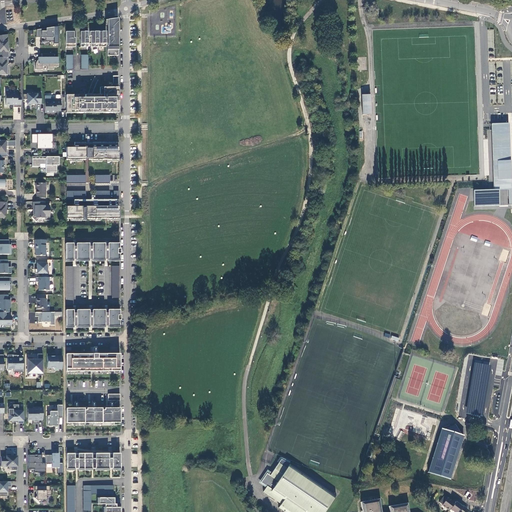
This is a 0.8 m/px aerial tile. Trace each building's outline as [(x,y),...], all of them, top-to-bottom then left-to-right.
[(118,56),(118,23),(118,18),(108,20),(108,32),(106,32),(90,32),(88,32),(81,32),(81,47),(88,47),(88,44),(91,44),(91,47),(106,47),(106,36),(108,36),(108,56),(118,56)] [(54,41),(54,36),(58,36),(58,26),(36,29),(36,30),(36,37),(40,37),(40,36),(42,36),(42,37),(46,37),(46,41),(54,41)] [(66,32),(66,47),(76,47),(76,38),(74,38),(74,32),(66,32)] [(0,57),(8,57),(8,41),(7,41),(7,33),(0,34),(0,57)] [(59,67),(59,57),(54,57),(54,54),(42,54),(42,57),(42,61),(40,61),(40,59),(39,59),(38,60),(37,61),(37,62),(36,63),(36,64),(35,69),(43,69),(43,66),(48,66),(48,69),(54,69),(54,67),(59,67)] [(0,57),(0,74),(8,75),(8,69),(7,69),(7,66),(8,66),(8,57),(0,57)] [(103,88),(103,95),(66,95),(66,111),(77,110),(77,113),(85,113),(85,110),(104,110),(104,113),(111,113),(111,110),(119,110),(119,101),(116,101),(115,87),(103,88)] [(11,104),(14,104),(14,107),(21,107),(21,98),(17,97),(17,90),(11,90),(11,93),(6,93),(6,105),(11,105),(11,104)] [(33,94),(24,94),(24,100),(27,99),(27,105),(32,105),(32,104),(35,104),(41,104),(41,94),(37,94),(37,92),(33,92),(33,94)] [(51,99),(51,96),(45,96),(45,113),(56,112),(56,111),(61,111),(61,99),(51,99)] [(507,123),(489,124),(491,189),(497,189),(509,189),(507,123)] [(38,141),(38,143),(38,148),(51,148),(51,134),(32,134),(32,142),(37,142),(37,141),(38,141)] [(114,147),(116,147),(116,143),(90,143),(90,138),(89,138),(89,135),(85,135),(85,138),(87,138),(87,143),(74,143),(74,145),(74,147),(78,147),(78,144),(93,144),(93,147),(95,147),(95,145),(95,144),(100,144),(100,147),(102,147),(102,144),(108,144),(108,147),(110,147),(110,145),(110,144),(114,144),(114,147)] [(66,147),(66,160),(86,160),(86,158),(86,149),(86,147),(78,147),(74,147),(74,145),(74,147),(66,147)] [(110,147),(108,147),(102,147),(100,147),(96,147),(96,145),(95,145),(95,147),(93,147),(89,147),(89,149),(89,158),(89,159),(119,159),(119,147),(116,147),(114,147),(111,147),(111,145),(110,145),(110,147)] [(57,172),(57,165),(57,160),(59,160),(59,157),(50,157),(50,159),(46,159),(32,159),(32,166),(40,166),(40,164),(46,164),(46,172),(57,172)] [(86,175),(66,175),(66,184),(86,184),(86,175)] [(110,175),(95,175),(95,183),(110,183),(110,175)] [(37,198),(46,198),(46,183),(36,183),(36,188),(36,194),(37,194),(37,198)] [(498,205),(497,189),(472,191),(473,207),(498,205)] [(86,191),(67,191),(67,199),(86,199),(86,191)] [(95,199),(110,199),(110,191),(95,191),(95,199)] [(117,200),(94,200),(94,199),(95,199),(95,196),(91,196),(91,200),(74,200),(74,204),(74,206),(78,206),(78,202),(93,202),(93,204),(93,206),(97,206),(97,202),(109,201),(109,206),(111,206),(111,204),(111,201),(115,201),(115,206),(117,206),(117,200)] [(505,217),(511,216),(511,197),(503,197),(503,209),(505,209),(505,217)] [(35,214),(33,215),(32,217),(37,222),(40,218),(45,218),(45,216),(50,216),(50,206),(45,206),(45,202),(37,202),(33,202),(33,210),(35,210),(35,214)] [(93,206),(93,204),(93,206),(78,206),(74,206),(74,204),(74,206),(67,206),(67,218),(119,218),(119,206),(117,206),(115,206),(111,206),(111,204),(111,206),(109,206),(97,206),(93,206)] [(8,239),(0,238),(0,253),(10,253),(10,248),(8,248),(8,244),(8,239)] [(45,239),(34,239),(34,249),(35,249),(35,254),(45,255),(45,239)] [(72,242),(65,242),(65,258),(119,258),(119,242),(107,243),(107,245),(104,245),(104,243),(91,243),(91,245),(88,245),(88,242),(76,242),(76,245),(73,245),(72,242)] [(7,259),(0,258),(0,272),(10,273),(11,266),(7,266),(7,259)] [(47,259),(36,259),(36,268),(34,268),(34,272),(47,272),(47,259)] [(73,265),(65,265),(65,304),(73,304),(73,265)] [(11,276),(0,276),(0,288),(11,289),(11,284),(8,284),(8,281),(11,281),(11,276)] [(48,276),(36,276),(36,281),(38,281),(38,289),(48,289),(48,276)] [(7,294),(0,293),(0,311),(5,311),(8,311),(8,303),(9,303),(9,299),(7,299),(7,294)] [(45,294),(37,294),(37,297),(36,297),(36,302),(36,307),(46,307),(46,297),(45,297),(45,294)] [(73,309),(65,309),(65,325),(119,325),(119,309),(107,309),(107,311),(104,312),(104,309),(92,309),(92,312),(88,311),(88,309),(76,309),(76,312),(73,312),(73,309)] [(5,311),(0,311),(0,323),(4,324),(4,325),(10,325),(10,315),(5,315),(5,311)] [(54,311),(34,311),(34,315),(38,316),(37,321),(49,321),(49,324),(54,324),(54,311)] [(32,356),(26,356),(26,372),(36,372),(36,374),(41,374),(42,352),(37,352),(37,358),(32,358),(32,356)] [(54,352),(46,352),(46,367),(52,366),(53,368),(61,368),(61,355),(53,355),(54,352)] [(119,352),(65,353),(65,371),(119,370),(119,352)] [(13,371),(19,371),(19,368),(22,368),(22,354),(19,354),(19,357),(12,357),(12,354),(6,354),(6,368),(13,368),(13,371)] [(486,392),(490,365),(482,364),(482,369),(473,368),(470,389),(486,392)] [(61,404),(56,404),(56,410),(49,410),(49,415),(46,415),(46,425),(57,425),(56,416),(61,416),(61,404)] [(33,408),(27,407),(27,419),(33,419),(33,420),(38,420),(37,419),(42,419),(42,406),(33,406),(33,408)] [(10,410),(7,412),(7,420),(11,420),(12,421),(17,421),(17,422),(22,422),(22,408),(19,408),(19,410),(17,410),(18,408),(12,408),(12,410),(10,410)] [(84,409),(65,409),(65,422),(120,422),(120,409),(104,409),(101,409),(86,409),(84,409)] [(428,473),(450,479),(463,435),(459,434),(455,425),(450,426),(449,424),(441,429),(428,473)] [(5,455),(0,454),(0,465),(10,465),(10,469),(16,469),(16,455),(10,455),(10,452),(5,452),(5,455)] [(44,454),(44,462),(51,462),(51,467),(58,467),(58,452),(51,452),(51,455),(48,455),(48,454),(44,454)] [(120,452),(65,452),(66,470),(74,470),(74,468),(77,468),(78,470),(91,469),(92,468),(95,468),(95,469),(109,469),(109,468),(112,467),(112,469),(121,469),(120,452)] [(33,471),(44,471),(44,462),(41,462),(41,454),(36,454),(36,456),(34,456),(34,454),(27,454),(27,468),(33,468),(33,471)] [(289,463),(281,459),(272,473),(270,472),(268,474),(267,473),(261,482),(267,486),(263,492),(281,504),(278,508),(284,511),(324,511),(336,495),(289,463)] [(10,480),(0,480),(0,495),(6,495),(6,485),(10,485),(10,480)] [(48,485),(33,485),(33,489),(36,489),(36,494),(33,496),(38,501),(40,499),(45,499),(45,494),(50,494),(50,489),(48,489),(48,485)] [(114,494),(114,492),(104,492),(104,485),(83,485),(83,511),(92,511),(91,494),(114,494)] [(446,498),(443,496),(438,502),(441,505),(448,510),(449,509),(453,511),(462,511),(466,508),(463,506),(462,507),(455,501),(454,503),(447,497),(446,498)] [(114,497),(97,497),(97,504),(105,503),(105,507),(104,507),(103,511),(121,511),(121,503),(115,503),(114,497)] [(408,511),(407,503),(389,506),(389,511),(381,511),(379,499),(361,502),(362,511),(408,511)]
